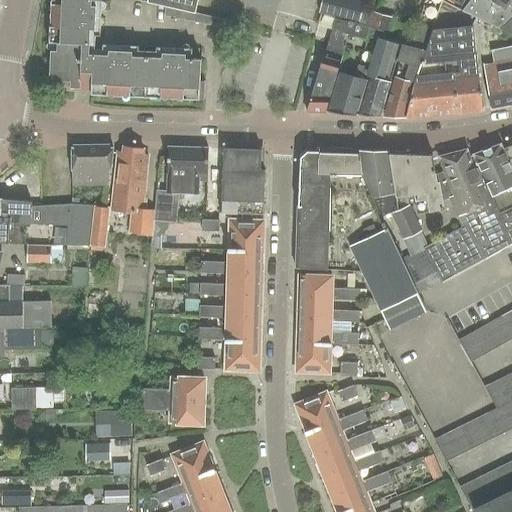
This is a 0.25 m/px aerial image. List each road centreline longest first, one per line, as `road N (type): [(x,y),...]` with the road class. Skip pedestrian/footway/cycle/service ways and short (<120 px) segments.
road 1 (residential): [(289,511),(273,404),(281,137)]
road 2 (residential): [(281,137),(86,130),(0,109)]
road 3 (residential): [(511,127),(416,138),(281,137)]
